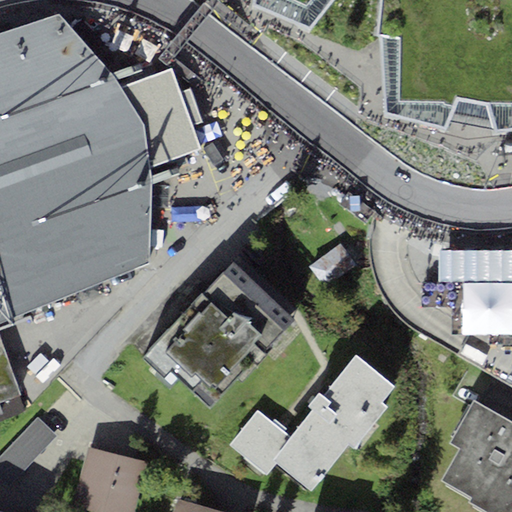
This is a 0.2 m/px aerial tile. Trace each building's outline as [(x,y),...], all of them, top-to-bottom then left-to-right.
[(511,0),(253,0),(252,7),(311,34),(333,0),(381,0),(378,40),(387,116),(443,129),(457,97),(489,107),(494,129),(511,128),(511,0)] [(60,17),(0,37),(0,316),(148,262),(154,166),(200,149),(171,70),(122,88),(60,17)] [(340,244),(310,266),(325,286),(355,265),(340,244)] [(210,406),(294,318),(234,261),(150,348),(151,350),(144,358),(167,379),(174,372),(210,406)] [(0,344),(0,422),(25,413),(0,344)] [(393,384),(355,355),(324,395),(319,391),(309,405),(313,408),(291,437),(274,458),(278,461),(312,487),(348,441),(354,446),(386,406),(380,401),(393,384)] [(511,511),(511,421),(472,399),(449,441),(459,447),(441,479),(471,495),(468,501),(488,511),(511,511)] [(291,437),(257,410),(229,444),(267,475),(278,461),(274,458),(291,437)] [(0,458),(0,478),(9,486),(56,435),(37,418),(0,458)] [(73,508),(93,511),(134,511),(146,459),(86,447),(73,508)] [(227,511),(177,498),(172,511),(227,511)]
